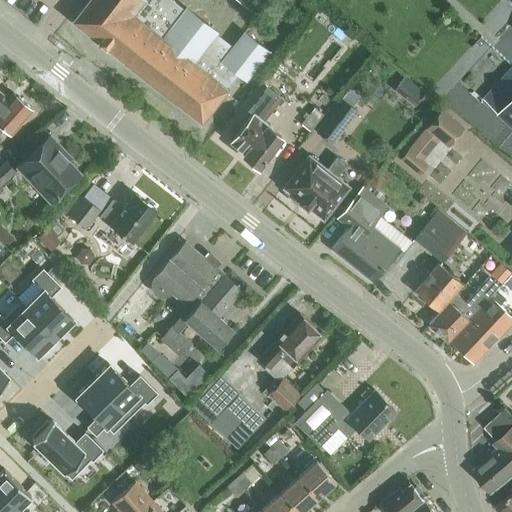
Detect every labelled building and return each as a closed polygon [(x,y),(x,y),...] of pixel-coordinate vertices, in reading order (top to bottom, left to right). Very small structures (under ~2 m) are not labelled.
[(245,79),(268,50),(245,33),(233,48),(215,34),(216,32),(186,9),(185,11),(171,0),(89,0),(74,21),(202,121),(239,74),(245,79)] [(250,0),(231,0),(232,0),(257,20),(264,11),(250,0)] [(281,57),(274,66),(281,72),(288,63),(281,57)] [(511,67),(484,98),(511,123),(511,67)] [(403,76),(396,85),(407,94),(415,85),(403,76)] [(268,124),(263,119),(281,97),(262,82),(244,104),(254,112),(231,141),(246,152),(243,155),(257,166),(281,136),(267,125),(268,124)] [(0,130),(3,127),(11,133),(32,109),(13,92),(8,98),(0,91),(0,130)] [(332,143),(356,111),(341,100),(316,132),(332,143)] [(315,107),(301,124),(310,131),(323,114),(315,107)] [(441,108),(399,159),(418,175),(428,163),(424,160),(440,140),(447,145),(463,126),(441,108)] [(50,200),(79,172),(58,150),(61,147),(50,136),(18,166),(50,200)] [(336,177),(346,164),(337,156),(326,169),(309,156),(285,187),(300,199),(298,201),(307,208),(308,206),(324,218),(348,187),(336,177)] [(0,163),(0,184),(15,170),(5,159),(0,163)] [(373,280),(398,247),(370,225),(386,205),(362,187),(338,218),(349,227),(333,248),(373,280)] [(132,241),(157,210),(136,192),(123,208),(113,199),(100,215),(132,241)] [(87,227),(101,208),(82,194),(68,213),(87,227)] [(442,260),(465,233),(437,209),(414,237),(442,260)] [(37,237),(49,251),(60,242),(48,227),(37,237)] [(152,283),(152,284),(152,285),(152,286),(152,287),(152,288),(153,289),(154,290),(155,291),(155,292),(156,292),(157,293),(158,293),(159,294),(160,294),(161,295),(162,295),(163,295),(164,295),(165,294),(166,294),(167,294),(168,294),(169,293),(170,292),(171,291),(172,290),(174,292),(186,302),(194,292),(195,292),(214,270),(212,267),(207,255),(205,253),(202,255),(184,240),(154,275),(155,276),(154,276),(154,277),(153,278),(153,279),(152,280),(152,281),(152,282),(152,283)] [(207,250),(205,253),(207,255),(212,267),(214,270),(216,267),(221,261),(207,250)] [(439,263),(415,290),(437,309),(461,282),(439,263)] [(216,267),(214,270),(195,292),(202,298),(194,307),(191,304),(162,337),(181,354),(191,343),(179,332),(189,320),(217,345),(231,328),(217,316),(240,289),(218,269),(216,267)] [(33,280),(17,296),(20,300),(19,301),(55,337),(73,319),(50,296),(60,286),(42,268),(31,279),(33,280)] [(429,323),(447,339),(489,292),(496,284),(488,276),(481,284),(465,302),(456,294),(429,323)] [(448,338),(473,362),(511,319),(511,318),(494,301),(488,296),(448,338)] [(0,314),(0,336),(4,341),(14,332),(37,354),(55,337),(19,301),(2,317),(0,314)] [(259,356),(265,362),(261,366),(278,381),(322,334),(300,313),(259,356)] [(147,342),(140,350),(151,361),(158,352),(147,342)] [(108,363),(92,379),(128,416),(144,401),(146,403),(157,392),(139,374),(129,384),(108,363)] [(176,369),(168,378),(187,397),(209,375),(198,364),(184,378),(176,369)] [(0,386),(7,380),(6,379),(8,376),(0,367),(0,386)] [(194,406),(210,421),(242,449),(262,427),(259,425),(265,417),(237,392),(218,374),(198,396),(200,399),(194,406)] [(285,410),(300,393),(283,377),(268,393),(285,410)] [(92,379),(75,395),(97,416),(86,426),(95,435),(105,425),(112,432),(128,416),(92,379)] [(305,410),(295,421),(319,446),(338,428),(347,437),(358,427),(368,438),(396,411),(375,390),(350,414),(326,390),(324,392),(316,383),(297,402),(305,410)] [(511,419),(510,420),(502,412),(485,427),(497,440),(493,443),(498,449),(473,472),(488,494),(511,473),(511,419)] [(34,437),(31,440),(71,478),(90,459),(92,461),(103,449),(84,432),(74,441),(51,419),(48,422),(47,421),(32,436),(34,437)] [(286,430),(281,435),(286,440),(291,435),(286,430)] [(272,433),(264,439),(270,446),(278,440),(272,433)] [(270,446),(280,457),(288,450),(278,440),(270,446)] [(272,464),(280,457),(270,446),(263,453),(272,464)] [(145,453),(133,464),(144,476),(156,465),(145,453)] [(297,476),(315,497),(334,481),(316,460),(297,476)] [(3,468),(0,471),(0,488),(18,507),(30,495),(3,468)] [(234,479),(244,490),(251,483),(241,471),(234,479)] [(279,493),(295,511),(298,511),(315,497),(297,476),(279,493)] [(236,497),(244,490),(234,479),(226,486),(236,497)] [(112,501),(121,511),(139,511),(153,500),(135,480),(112,501)] [(400,488),(382,502),(388,511),(406,511),(424,498),(412,483),(402,491),(400,488)] [(0,488),(0,511),(13,511),(18,507),(0,488)] [(260,509),(263,511),(295,511),(279,493),(260,509)] [(501,511),(511,511),(511,493),(496,505),(501,511)] [(163,511),(153,500),(139,511),(163,511)] [(432,511),(425,502),(411,511),(432,511)]
